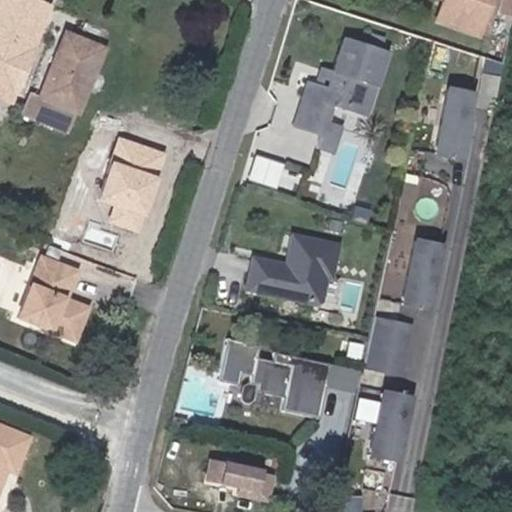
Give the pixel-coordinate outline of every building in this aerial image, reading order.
[(443,0),(437,21),(477,35),(489,0),(443,0)] [(511,10),(511,0),(499,0),(497,13),(511,16),(511,10)] [(37,98),(27,95),(20,112),(62,130),(70,111),(76,113),(101,50),(63,33),(57,49),(37,98)] [(387,53),(344,39),(334,72),(328,89),(316,85),(310,83),(296,127),(323,135),(326,125),(333,104),(367,115),(387,53)] [(334,72),(322,68),(316,85),(328,89),(334,72)] [(499,76),(482,73),(475,105),(492,109),(499,76)] [(434,152),(457,158),(471,94),(448,89),(434,152)] [(341,129),(326,125),(323,135),(319,149),(333,153),(341,129)] [(248,251),(241,288),(320,304),(333,239),(286,229),(280,258),(248,251)] [(414,240),(401,304),(426,309),(440,246),(414,240)] [(43,259),(20,318),(76,339),(88,308),(63,298),(68,285),(73,286),(77,273),(43,259)] [(366,344),(361,367),(398,375),(408,326),(372,318),(366,344)] [(301,367),(303,357),(275,351),(273,360),(257,356),(260,344),(228,337),(218,380),(239,385),(241,373),(252,375),(250,383),(257,384),(256,390),(284,396),(282,407),(317,414),(323,385),(324,380),(290,372),(291,365),(301,367)] [(357,369),(303,357),(301,367),(291,365),(290,372),(324,380),(323,385),(352,391),(357,369)] [(253,400),(256,390),(257,384),(250,383),(248,382),(243,383),(241,385),(239,397),(243,402),(247,402),(251,401),(253,400)] [(408,402),(381,397),(367,460),(394,466),(408,402)] [(0,476),(2,469),(8,471),(16,473),(28,439),(0,427),(0,489),(4,481),(0,477),(0,476)] [(256,473),(193,464),(191,481),(224,486),(253,490),(256,473)] [(253,490),(224,486),(223,495),(265,501),(269,475),(256,473),(253,490)] [(334,511),(354,511),(355,495),(335,495),(334,511)]
